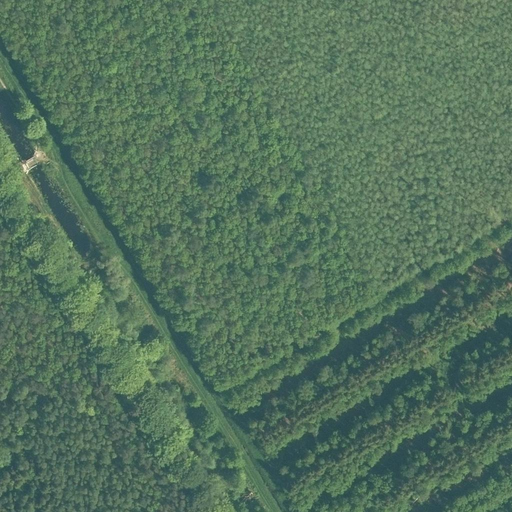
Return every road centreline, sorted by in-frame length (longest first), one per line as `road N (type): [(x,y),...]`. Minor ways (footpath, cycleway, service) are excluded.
road 1 (track): [(270,511),(61,175),(0,58)]
road 2 (track): [(82,268),(229,511)]
